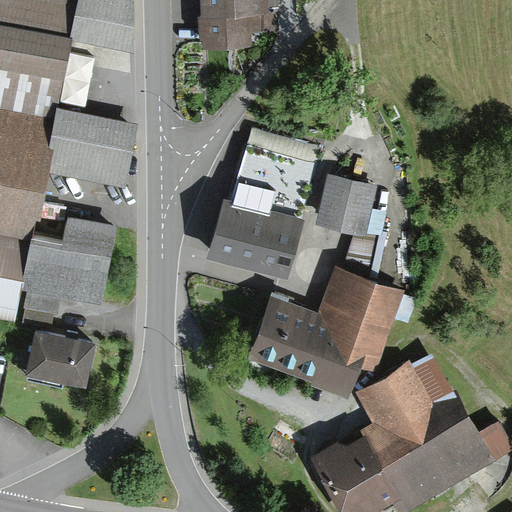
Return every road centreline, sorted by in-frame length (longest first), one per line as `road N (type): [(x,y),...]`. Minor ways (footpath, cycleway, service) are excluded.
road 1 (residential): [(162,167),(197,157),(327,0)]
road 2 (residential): [(162,357),(142,407),(105,444),(1,511)]
road 3 (residential): [(162,167),(162,357)]
road 4 (residential): [(159,0),(162,167)]
road 5 (residential): [(162,357),(170,425),(191,493),(206,511)]
